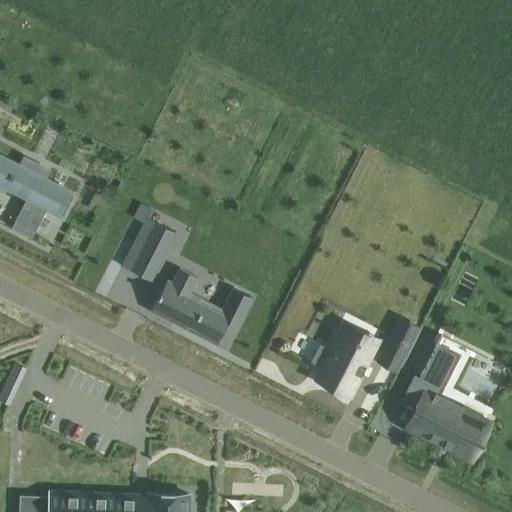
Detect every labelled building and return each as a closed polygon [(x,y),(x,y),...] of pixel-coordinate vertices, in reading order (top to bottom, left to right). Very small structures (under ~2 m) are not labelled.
[(11,228),(32,238),(47,209),(58,215),(70,191),(45,178),(43,181),(17,167),(18,164),(0,155),(0,185),(25,198),(11,228)] [(147,216),(122,264),(131,269),(141,249),(156,257),(161,260),(176,231),(147,216)] [(228,299),(227,299),(220,312),(210,307),(188,295),(198,276),(180,267),(166,292),(161,290),(151,310),(165,317),(173,321),(185,327),(186,324),(197,330),(196,332),(216,343),(218,340),(222,342),(228,330),(234,333),(246,310),(228,300),(228,299)] [(341,332),(332,349),(320,343),(311,360),(323,366),(317,378),(349,395),(373,348),(341,332)] [(392,332),(378,359),(396,368),(409,341),(392,332)] [(414,372),(405,389),(408,390),(419,396),(415,404),(418,405),(412,418),(415,419),(412,425),(427,433),(426,434),(444,443),(445,440),(451,443),(450,446),(470,456),(483,431),(457,418),(464,405),(464,404),(463,404),(447,396),(469,351),(441,337),(437,345),(436,347),(423,372),(420,376),(414,372)] [(6,380),(0,391),(0,398),(9,403),(17,385),(6,380)] [(18,494),(17,511),(186,511),(187,493),(145,491),(145,499),(133,498),(134,494),(48,491),(48,495),(18,494)]
